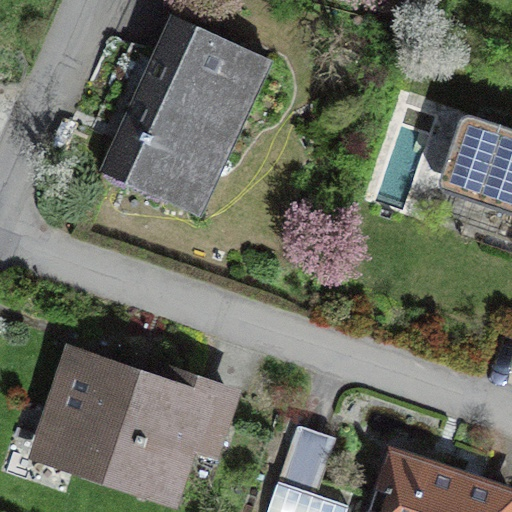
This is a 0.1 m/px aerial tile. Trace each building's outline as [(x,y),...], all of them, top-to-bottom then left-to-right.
[(103,171),(170,202),(191,157),(219,170),(270,60),(175,17),(103,171)] [(447,194),(511,215),(511,128),(475,115),(464,116),(458,124),(439,179),(440,187),(447,194)] [(79,358),(60,412),(83,419),(68,461),(165,494),(184,438),(212,447),(230,395),(177,377),(173,390),(79,358)] [(327,435),(299,426),(280,482),(308,491),(327,435)] [(511,495),(393,455),(373,511),(506,511),(511,497),(511,495)] [(280,482),(278,481),(267,511),(345,511),(348,504),(308,491),(280,482)]
